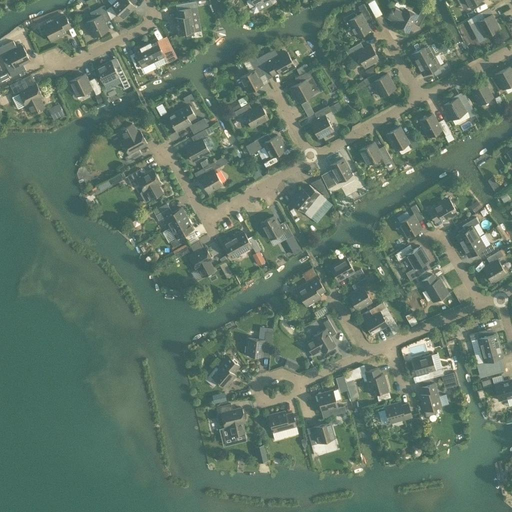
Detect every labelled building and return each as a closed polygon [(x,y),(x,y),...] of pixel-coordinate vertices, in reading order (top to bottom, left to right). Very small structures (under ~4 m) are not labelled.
[(129,0),(116,0),(111,5),(122,18),(135,6),(129,0)] [(197,6),(196,0),(176,4),(177,10),(178,17),(174,18),(177,34),(194,31),(190,8),(197,6)] [(372,0),(369,2),(376,16),(383,13),(376,0),(372,0)] [(363,17),(369,14),(363,3),(358,6),(361,12),(354,16),(352,13),(343,18),(348,26),(350,25),(357,37),(370,30),(365,21),(363,17)] [(98,8),(102,14),(85,22),(93,37),(108,29),(104,22),(111,19),(104,5),(98,8)] [(426,12),(421,9),(418,15),(404,7),(403,10),(394,6),(388,17),(397,22),(395,24),(408,31),(413,22),(419,25),(426,12)] [(476,21),(484,36),(499,29),(491,14),(484,17),(481,12),(467,19),(470,25),(476,21)] [(65,33),(64,30),(70,27),(65,15),(43,25),(50,40),(65,33)] [(420,49),(411,54),(417,64),(434,55),(442,50),(436,40),(434,41),(431,35),(417,44),(420,49)] [(155,39),(144,44),(153,61),(164,56),(167,62),(172,59),(164,43),(159,45),(155,39)] [(364,67),(379,59),(370,44),(363,48),(360,42),(345,50),(351,60),(357,56),(364,67)] [(138,59),(133,61),(140,75),(145,73),(142,67),(153,61),(144,44),(133,49),(138,59)] [(15,68),(9,72),(11,77),(25,70),(22,64),(30,60),(22,45),(7,52),(15,68)] [(295,66),(287,52),(265,63),(272,75),(278,71),(280,75),(295,66)] [(255,55),(248,59),(254,70),(240,77),(248,92),(262,84),(258,77),(265,74),(257,60),(255,55)] [(435,75),(449,68),(446,62),(440,66),(434,55),(417,64),(423,75),(432,70),(435,75)] [(116,58),(96,67),(103,83),(120,75),(121,81),(125,79),(116,58)] [(368,77),(376,72),(373,66),(365,70),(368,77)] [(502,89),(511,83),(511,71),(509,66),(494,74),(502,89)] [(311,76),(308,70),(294,78),(297,83),(290,87),(298,102),(313,94),(305,79),(311,76)] [(377,72),(376,72),(368,77),(363,80),(366,85),(372,81),(380,96),(395,88),(387,73),(380,77),(377,72)] [(93,88),(96,95),(101,92),(94,78),(88,81),(84,74),(69,81),(76,96),(93,88)] [(483,80),(470,87),(479,104),(492,97),(483,80)] [(39,98),(42,97),(36,84),(28,87),(25,81),(11,88),(14,93),(18,91),(21,97),(14,101),(18,109),(25,105),(27,104),(32,113),(44,107),(39,98)] [(451,119),(467,111),(470,117),(475,114),(468,100),(462,104),(458,97),(443,105),(451,119)] [(237,100),(230,104),(233,111),(241,107),(237,100)] [(314,113),(307,101),(301,104),(308,116),(314,113)] [(335,103),(328,106),(331,111),(331,112),(338,108),(340,107),(337,101),(335,103)] [(163,102),(157,106),(162,115),(168,111),(163,102)] [(61,103),(50,107),(54,118),(65,115),(61,103)] [(233,118),(243,113),(244,114),(251,127),(268,118),(261,105),(252,109),(248,103),(230,113),(233,118)] [(189,120),(195,116),(189,104),(168,116),(176,131),(191,123),(189,120)] [(317,119),(310,123),(318,138),(333,130),(324,114),(331,111),(328,106),(314,113),(317,119)] [(428,137),(442,129),(445,135),(451,133),(445,122),(439,125),(432,113),(419,120),(428,137)] [(194,132),(210,126),(206,117),(190,124),(194,132)] [(137,132),(132,123),(120,130),(125,139),(121,141),(128,155),(125,157),(128,162),(141,154),(138,148),(147,143),(140,131),(137,132)] [(413,149),(418,145),(410,132),(404,136),(399,126),(386,134),(395,150),(409,143),(410,142),(413,149)] [(198,141),(194,142),(185,148),(192,161),(209,151),(201,137),(208,134),(205,129),(194,134),(194,135),(198,141)] [(270,138),(267,133),(253,141),(256,146),(262,143),(271,157),(285,149),(277,135),(270,138)] [(374,142),(359,150),(367,164),(383,156),(386,162),(391,159),(384,145),(377,149),(374,142)] [(361,177),(356,169),(350,172),(342,158),(329,165),(339,182),(353,174),(356,180),(361,177)] [(222,184),(213,168),(219,165),(217,160),(203,168),(206,174),(199,178),(207,192),(222,184)] [(145,202),(162,193),(157,184),(160,182),(153,169),(144,174),(141,168),(127,176),(130,181),(136,178),(143,191),(140,192),(145,202)] [(99,183),(102,190),(127,177),(124,170),(99,183)] [(328,171),(321,175),(325,184),(333,180),(328,171)] [(320,178),(311,183),(327,197),(329,196),(320,178)] [(310,217),(325,198),(319,193),(309,185),(304,190),(301,188),(291,201),(304,212),(310,217)] [(441,218),(443,221),(457,213),(449,198),(428,210),(434,222),(441,218)] [(414,213),(398,222),(407,237),(421,228),(417,221),(423,218),(415,204),(410,207),(414,213)] [(164,217),(170,227),(187,218),(181,207),(172,212),(169,207),(155,215),(158,220),(164,217)] [(286,224),(280,227),(273,215),(260,222),(270,239),(284,231),(287,237),(292,234),(286,224)] [(456,235),(462,246),(479,236),(472,226),(478,222),(475,217),(462,225),(465,230),(456,235)] [(176,238),(170,241),(173,247),(187,239),(184,234),(193,229),(187,218),(170,227),(176,238)] [(248,238),(244,231),(223,243),(231,258),(252,246),(255,252),(260,249),(253,235),(248,238)] [(494,249),(491,243),(485,247),(479,236),(462,246),(468,257),(477,251),(480,256),(494,249)] [(413,250),(410,245),(397,253),(400,258),(405,254),(414,269),(428,260),(420,246),(413,250)] [(205,247),(195,253),(188,256),(195,269),(198,268),(203,276),(214,270),(209,261),(212,259),(205,247)] [(503,255),(500,250),(486,258),(490,264),(483,268),(492,282),(506,274),(497,258),(503,255)] [(350,273),(353,279),(364,273),(361,268),(354,272),(346,258),(330,267),(337,280),(350,273)] [(227,277),(233,274),(227,260),(220,263),(227,277)] [(316,275),(311,268),(305,272),(309,279),(316,275)] [(436,280),(432,274),(421,280),(433,301),(448,293),(439,278),(436,280)] [(371,301),(362,285),(368,282),(365,277),(352,285),(355,291),(348,295),(357,309),(371,301)] [(325,290),(318,278),(297,291),(306,305),(320,297),(318,294),(325,290)] [(388,324),(380,310),(386,307),(383,302),(369,310),(373,316),(363,321),(371,334),(388,324)] [(414,317),(409,320),(412,325),(417,322),(414,317)] [(475,318),(463,322),(466,329),(477,325),(475,318)] [(313,336),(314,338),(305,343),(312,354),(321,349),(323,352),(335,345),(330,336),(336,332),(328,319),(323,322),(326,328),(313,336)] [(499,345),(496,333),(486,336),(484,330),(469,334),(471,340),(477,338),(481,350),(499,345)] [(272,333),(266,332),(266,339),(264,339),(248,337),(246,354),(262,356),(263,348),(270,349),(272,333)] [(499,345),(481,350),(484,362),(477,364),(479,369),(494,365),(492,360),(502,357),(499,345)] [(412,360),(416,374),(426,371),(428,378),(443,374),(442,368),(435,370),(435,369),(431,355),(412,360)] [(233,372),(239,365),(229,356),(218,369),(216,367),(209,374),(224,387),(235,375),(233,372)] [(379,374),(378,367),(365,371),(371,394),(387,390),(383,373),(379,374)] [(442,375),(446,388),(459,383),(455,371),(442,375)] [(423,393),(420,394),(424,411),(426,416),(435,413),(434,408),(441,406),(434,383),(429,384),(427,378),(422,380),(423,386),(421,386),(423,393)] [(498,400),(511,396),(511,382),(511,383),(510,379),(494,384),(498,400)] [(331,415),(346,411),(344,405),(338,407),(333,390),(317,394),(321,410),(329,408),(331,415)] [(226,400),(225,392),(212,395),(214,403),(226,400)] [(401,405),(400,402),(384,406),(388,422),(412,416),(408,403),(401,405)] [(232,410),(230,403),(217,407),(219,414),(221,413),(224,426),(229,425),(230,432),(231,435),(244,432),(242,422),(245,421),(242,407),(232,410)] [(284,411),(268,415),(273,432),(296,426),(296,425),(292,412),(285,414),(284,411)] [(329,422),(313,426),(316,434),(309,436),(313,451),(319,449),(321,449),(321,441),(334,438),(333,432),(329,422)] [(258,459),(265,457),(263,445),(255,447),(258,459)]
